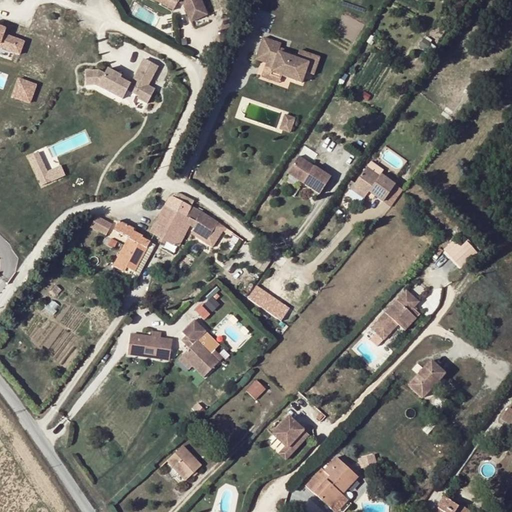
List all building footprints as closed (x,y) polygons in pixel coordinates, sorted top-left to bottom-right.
[(164,0),(166,0),(162,8),(172,13),(177,4),(182,7),(189,24),(206,17),(198,0),(164,0)] [(0,47),(20,53),(24,39),(3,33),(5,26),(0,24),(0,47)] [(279,48),(280,44),(264,38),(256,59),(267,63),(262,77),(278,83),(281,76),(301,83),(306,71),(314,74),(319,58),(300,51),(297,59),(288,56),(278,52),(279,48)] [(432,43),(424,38),(419,46),(427,51),(432,43)] [(154,87),(149,85),(158,65),(141,57),(130,83),(118,78),(120,74),(103,66),(94,87),(145,109),(154,87)] [(84,69),(84,85),(97,85),(96,69),(84,69)] [(11,96),(30,103),(37,84),(18,77),(11,96)] [(295,118),(288,115),(283,129),(290,132),(295,118)] [(331,177),(299,156),(287,174),(319,194),(331,177)] [(383,171),(370,162),(355,184),(353,186),(366,195),(369,192),(375,196),(376,194),(384,200),(395,185),(381,175),(383,171)] [(65,176),(60,166),(46,172),(50,182),(65,176)] [(353,186),(355,184),(351,181),(347,186),(364,199),(366,195),(353,186)] [(174,198),(191,207),(194,201),(180,194),(177,193),(175,195),(174,198)] [(187,223),(189,225),(209,238),(216,226),(217,224),(203,214),(198,211),(191,207),(174,198),(170,196),(164,209),(166,211),(162,219),(159,217),(155,225),(158,227),(154,235),(160,238),(158,241),(164,245),(166,241),(173,245),(174,243),(178,246),(184,234),(179,231),(187,217),(189,219),(187,223)] [(97,214),(90,227),(105,235),(112,222),(97,214)] [(184,234),(189,225),(187,223),(189,219),(187,217),(179,231),(184,234)] [(118,222),(117,222),(112,231),(128,239),(113,267),(129,276),(136,279),(154,246),(148,243),(149,242),(141,238),(142,236),(133,232),(133,230),(118,222)] [(226,229),(217,224),(216,226),(224,232),(226,229)] [(472,247),(467,241),(456,251),(466,262),(470,259),(465,253),(472,247)] [(272,260),(263,255),(255,267),(263,272),(272,260)] [(409,312),(417,304),(405,292),(371,329),(383,340),(397,325),(403,330),(415,318),(409,312)] [(287,313),(262,295),(257,303),(282,320),(287,313)] [(212,297),(204,304),(212,313),(220,305),(212,297)] [(203,377),(219,362),(197,341),(206,332),(194,320),(182,332),(186,336),(189,340),(185,344),(189,348),(182,356),(193,366),(203,377)] [(167,359),(169,339),(160,338),(161,332),(151,331),(151,336),(129,334),(127,355),(167,359)] [(189,340),(186,336),(181,341),(185,344),(189,340)] [(193,366),(182,356),(178,359),(189,370),(193,366)] [(431,361),(430,361),(408,385),(408,386),(423,398),(445,375),(445,374),(445,373),(431,361)] [(239,378),(235,375),(230,380),(234,383),(239,378)] [(256,380),(245,391),(255,401),(266,390),(256,380)] [(237,390),(233,395),(238,399),(242,394),(237,390)] [(202,408),(198,403),(192,408),(197,413),(202,408)] [(511,425),(511,410),(508,408),(500,419),(511,427),(511,425)] [(309,435),(289,416),(272,434),(285,447),(292,453),(309,435)] [(437,425),(432,420),(423,430),(428,434),(437,425)] [(185,481),(191,475),(195,472),(200,466),(182,447),(167,461),(185,481)] [(292,453),(285,447),(279,454),(285,460),(292,453)] [(331,509),(343,496),(341,494),(338,492),(341,488),(345,491),(357,477),(336,457),(323,471),(321,469),(305,486),(331,509)] [(466,483),(457,477),(455,480),(464,487),(466,483)] [(335,511),(347,500),(343,496),(331,509),(333,511),(335,511)] [(462,509),(458,506),(445,498),(434,511),(464,511),(467,509),(463,506),(462,509)]
